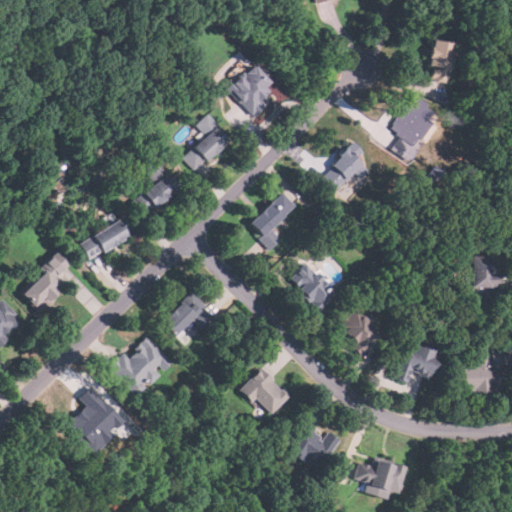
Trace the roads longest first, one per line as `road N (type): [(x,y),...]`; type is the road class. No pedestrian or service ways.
road 1 (residential): [(0,420),(364,66)]
road 2 (residential): [(189,236),(338,387),(374,411),(439,429),(511,429)]
